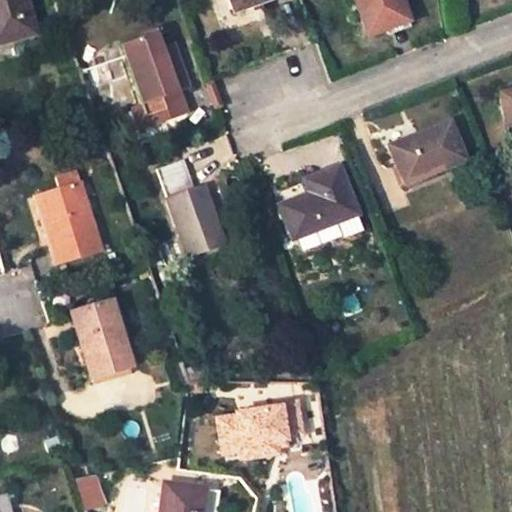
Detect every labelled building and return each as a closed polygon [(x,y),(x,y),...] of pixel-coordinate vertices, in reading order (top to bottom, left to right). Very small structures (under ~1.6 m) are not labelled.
[(0,0),(0,44),(16,40),(32,35),(21,0),(0,0)] [(265,0),(230,0),(234,11),(265,0)] [(400,0),(354,0),(368,36),(408,21),(400,0)] [(139,130),(189,112),(181,91),(188,88),(173,44),(162,47),(158,34),(120,48),(140,105),(132,108),(139,130)] [(511,92),(501,95),(506,132),(511,131),(511,92)] [(388,148),(402,183),(463,159),(449,124),(388,148)] [(180,162),(156,170),(166,200),(185,255),(220,244),(202,189),(190,192),(180,162)] [(277,207),(290,240),(354,214),(337,169),(302,181),(307,195),(277,207)] [(53,264),(98,251),(77,184),(74,174),(55,180),(58,190),(33,198),(45,238),(55,236),(58,247),(49,249),(53,264)] [(353,223),(333,226),(336,239),(356,236),(353,223)] [(55,236),(45,238),(49,249),(58,247),(55,236)] [(71,314),(90,378),(130,366),(110,302),(71,314)] [(234,417),(216,420),(221,455),(239,453),(240,453),(240,448),(283,442),(282,438),(299,436),(294,404),(277,406),(277,409),(234,415),(234,417)] [(283,442),(240,448),(240,453),(239,453),(240,460),(276,455),(275,448),(283,447),(283,442)] [(214,511),(217,494),(201,492),(174,488),(163,487),(159,511),(214,511)] [(0,511),(8,511),(4,496),(0,497),(0,511)]
